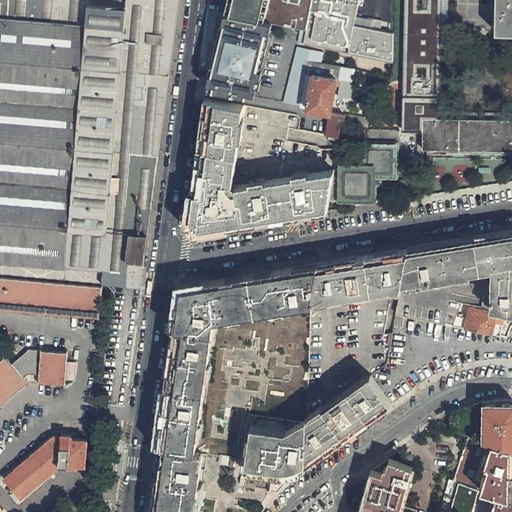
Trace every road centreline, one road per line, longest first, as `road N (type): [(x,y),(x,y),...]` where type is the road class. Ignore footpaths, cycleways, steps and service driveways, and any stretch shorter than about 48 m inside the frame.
road 1 (residential): [(164,256),(511,205)]
road 2 (residential): [(164,256),(198,0)]
road 3 (residential): [(129,511),(164,256)]
road 4 (residential): [(341,468),(452,392),(511,383)]
road 5 (unknown): [(0,495),(21,508),(81,479),(132,487)]
